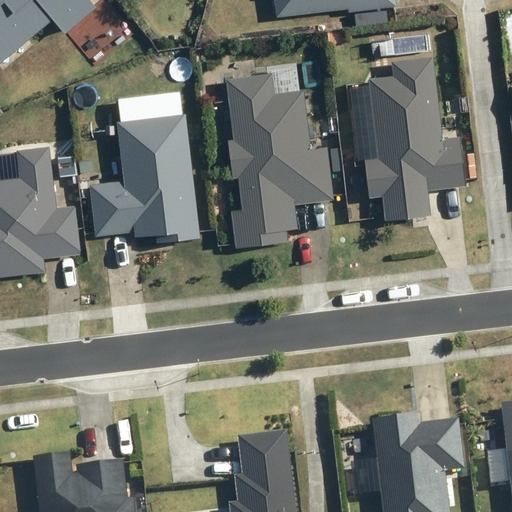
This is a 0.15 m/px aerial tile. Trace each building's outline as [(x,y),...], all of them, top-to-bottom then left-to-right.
[(0,0),(0,63),(51,22),(62,36),(98,7),(92,0),(0,0)] [(276,0),(278,14),(349,5),(350,9),(397,3),(396,0),(276,0)] [(393,75),(370,77),(377,154),(364,155),(368,196),(386,194),(388,214),(426,211),(423,187),(465,183),(461,139),(442,141),(434,52),(391,56),(393,75)] [(273,75),(229,81),(237,140),(231,141),(235,174),(241,173),(246,209),(230,211),(235,246),(287,239),(286,226),(303,224),(301,206),(338,201),(329,140),(319,141),(311,84),(275,89),(273,75)] [(122,178),(91,182),(98,235),(134,231),(135,234),(161,231),(162,240),(198,236),(183,112),(115,120),(122,178)] [(0,280),(46,276),(43,252),(74,249),(70,206),(55,208),(48,147),(17,150),(19,175),(0,177),(0,280)] [(511,404),(502,406),(507,454),(511,454),(511,478),(510,479),(511,500),(511,404)] [(421,417),(374,422),(383,511),(449,511),(445,473),(454,472),(455,477),(461,477),(461,472),(465,471),(459,421),(422,425),(421,417)] [(294,511),(286,431),(239,436),(243,473),(235,474),(238,500),(228,501),(229,511),(294,511)] [(73,471),(71,451),(34,455),(40,511),(135,511),(133,498),(128,497),(124,457),(75,463),(76,471),(73,471)]
